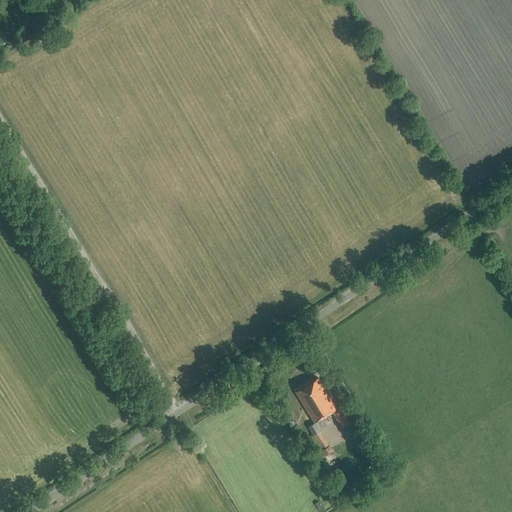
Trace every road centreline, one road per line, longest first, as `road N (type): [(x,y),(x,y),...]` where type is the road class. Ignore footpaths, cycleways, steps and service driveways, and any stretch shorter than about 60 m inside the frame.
road 1 (unclassified): [(29,511),(511,186)]
road 2 (track): [(0,128),(174,414)]
